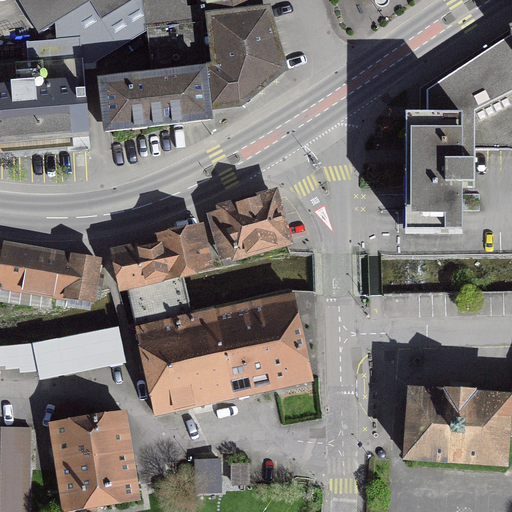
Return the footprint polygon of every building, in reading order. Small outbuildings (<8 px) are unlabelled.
[(82,60),(82,62),(96,61),(96,59),(147,28),(143,0),(17,0),(38,34),(55,24),(56,40),(80,38),(82,60)] [(210,101),(211,108),(240,105),(283,70),(267,12),(258,13),(256,0),(248,0),(199,6),(186,8),(185,0),(143,0),(147,28),(153,76),(206,70),(210,101)] [(511,38),(511,36),(427,91),(426,118),(405,118),(405,234),(462,234),(462,188),(475,188),(475,150),(498,150),(498,143),(511,146),(511,38)] [(80,38),(56,40),(26,42),(28,63),(0,65),(0,149),(71,144),(71,145),(87,144),(89,142),(85,99),(77,100),(74,61),(82,60),(80,38)] [(209,109),(211,108),(210,101),(206,70),(153,76),(99,82),(105,133),(210,121),(209,109)] [(209,215),(221,260),(286,242),(273,196),(209,215)] [(182,275),(209,269),(200,229),(156,238),(157,244),(112,254),(120,289),(127,287),(182,275)] [(6,246),(0,244),(0,299),(52,308),(53,296),(69,299),(70,295),(99,300),(102,278),(100,277),(102,266),(97,266),(98,262),(73,258),(72,261),(47,256),(47,253),(32,251),(32,253),(6,248),(6,246)] [(214,313),(192,318),(182,275),(127,287),(136,329),(134,330),(137,335),(154,415),(233,397),(214,313)] [(293,296),(214,313),(233,397),(312,380),(293,296)] [(34,350),(0,352),(0,363),(6,363),(6,367),(21,366),(21,370),(38,369),(40,376),(123,359),(117,328),(33,345),(34,350)] [(505,465),(507,431),(509,399),(472,396),(472,394),(447,392),(447,394),(411,392),(406,458),(505,465)] [(123,413),(52,425),(65,511),(137,500),(123,413)] [(2,428),(0,511),(29,511),(30,428),(2,428)] [(217,461),(195,462),(196,476),(218,475),(217,461)]
